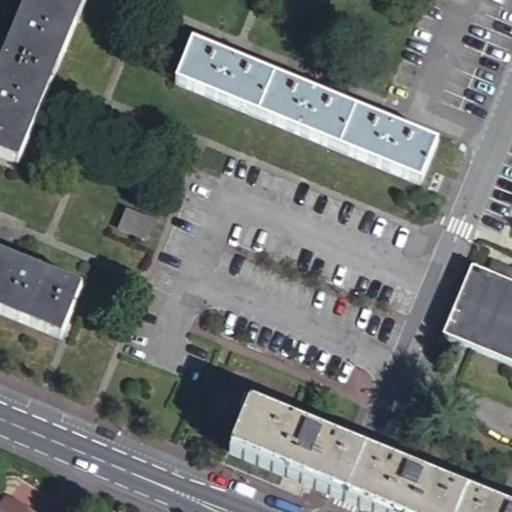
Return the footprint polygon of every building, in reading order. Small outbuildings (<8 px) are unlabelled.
[(25,0),(0,60),(0,153),(21,162),(88,0),(25,0)] [(179,83),(422,185),(439,146),(195,43),(179,83)] [(124,223),(148,233),(157,214),(132,203),(124,223)] [(0,312),(62,338),(84,285),(0,249),(0,312)] [(511,290),(468,272),(436,347),(511,379),(511,290)] [(232,447),(325,486),(345,440),(252,400),(232,447)] [(345,440),(325,486),(368,504),(388,458),(366,449),(345,440)] [(511,511),(388,458),(368,504),(386,511),(511,511)]
